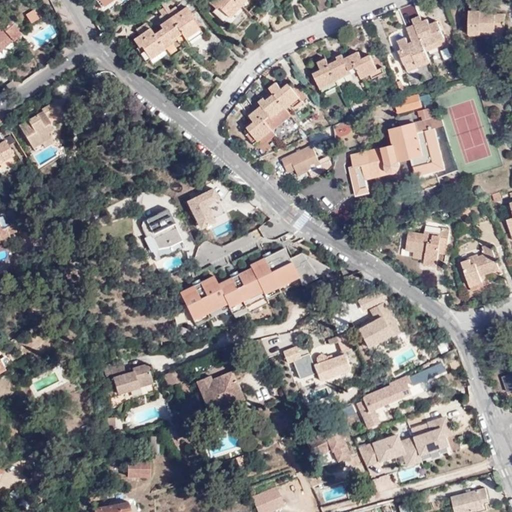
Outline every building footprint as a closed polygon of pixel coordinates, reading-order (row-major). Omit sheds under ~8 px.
[(96,0),(104,9),(116,0),(96,0)] [(210,0),(209,2),(215,8),(218,6),(229,16),(243,0),(210,0)] [(340,3),(338,0),(314,0),(319,12),(340,3)] [(314,14),(308,1),(294,7),(300,21),(314,14)] [(479,37),(490,37),(495,37),(495,32),(504,32),(503,15),(493,15),(482,14),(483,11),(486,11),(486,4),(467,3),(467,34),(479,34),(479,37)] [(218,6),(215,8),(213,10),(225,20),(229,16),(218,6)] [(148,28),(139,35),(132,39),(137,47),(140,45),(148,58),(163,49),(171,43),(170,40),(180,33),(184,38),(198,29),(190,17),(191,15),(186,7),(159,25),(161,28),(152,34),(148,28)] [(37,16),(29,9),(24,15),(32,21),(37,16)] [(296,22),(289,9),(267,18),(274,33),(296,22)] [(436,42),(443,39),(436,22),(428,26),(429,29),(424,31),(420,22),(418,16),(410,20),(412,25),(405,29),(411,42),(407,44),(404,38),(396,43),(399,51),(397,52),(403,66),(414,61),(417,68),(430,62),(426,52),(438,47),(436,42)] [(0,46),(10,38),(14,43),(14,44),(23,37),(7,17),(0,21),(0,54),(4,51),(0,46)] [(429,29),(428,26),(426,20),(420,22),(424,31),(429,29)] [(135,29),(139,35),(148,28),(145,23),(135,29)] [(269,35),(261,23),(242,36),(250,49),(269,35)] [(201,34),(198,29),(184,38),(187,43),(201,34)] [(495,37),(490,37),(491,46),(502,47),(507,42),(507,37),(504,37),(504,32),(495,32),(495,37)] [(0,46),(4,51),(14,43),(10,38),(0,46)] [(247,52),(236,41),(230,47),(240,58),(247,52)] [(448,47),(441,50),(445,58),(451,55),(448,47)] [(163,49),(148,58),(151,62),(165,53),(163,49)] [(369,73),(377,70),(369,55),(362,59),(358,52),(344,58),(342,54),(336,57),(337,60),(329,64),(326,59),(317,62),(321,70),(313,74),(320,89),(336,81),(336,80),(351,72),(350,69),(356,67),(361,77),(369,73)] [(238,62),(226,53),(211,71),(223,80),(238,62)] [(406,73),(417,68),(414,61),(403,66),(406,73)] [(381,68),(377,70),(369,73),(371,78),(383,72),(381,68)] [(336,81),(320,89),(322,93),(338,86),(336,81)] [(248,127),(250,130),(259,141),(272,130),(265,121),(271,117),(273,119),(285,108),(286,109),(292,105),(299,98),(288,85),(282,90),(276,83),(270,89),(274,94),(266,101),(264,98),(259,103),(262,106),(250,116),(254,122),(248,127)] [(422,104),(418,92),(394,99),(397,111),(422,104)] [(302,102),(299,98),(292,105),(295,108),(302,102)] [(32,149),(42,143),(51,138),(47,132),(54,129),(48,119),(60,111),(56,104),(43,111),(43,113),(19,126),(32,149)] [(272,130),(273,130),(292,115),(286,109),(285,108),(273,119),(271,117),(265,121),(272,130)] [(442,123),(439,114),(390,127),(394,143),(351,155),(354,167),(363,164),(367,176),(391,170),(396,172),(399,171),(401,167),(400,160),(425,153),(419,130),(442,123)] [(259,141),(250,130),(246,134),(255,144),(259,141)] [(272,130),(259,141),(262,144),(275,133),(273,130),(272,130)] [(51,138),(42,143),(45,149),(54,143),(51,138)] [(0,161),(13,154),(5,140),(0,142),(0,161)] [(320,164),(312,145),(281,158),(286,171),(294,168),(297,174),(320,164)] [(341,164),(344,175),(350,173),(347,163),(341,164)] [(188,202),(201,230),(230,217),(216,188),(188,202)] [(499,199),(498,192),(490,193),(492,201),(499,199)] [(463,215),(471,212),(469,205),(457,209),(458,213),(462,211),(463,215)] [(142,227),(146,237),(144,238),(154,260),(184,249),(168,210),(143,222),(142,227)] [(0,240),(11,237),(10,234),(17,231),(14,224),(2,228),(0,223),(0,215),(0,240)] [(447,254),(450,231),(443,230),(442,234),(441,237),(434,235),(434,233),(425,232),(425,234),(409,232),(406,250),(415,251),(426,253),(426,259),(425,264),(437,266),(439,253),(447,254)] [(479,275),(484,273),(497,268),(489,244),(481,246),(484,254),(477,256),(476,254),(467,257),(468,259),(461,262),(470,290),(482,286),(480,278),(479,275)] [(215,274),(179,292),(193,321),(229,304),(234,314),(264,299),(263,296),(300,278),(303,284),(332,270),(301,253),(290,259),(284,247),(247,265),(249,269),(219,283),(215,274)] [(156,261),(160,271),(183,262),(179,252),(156,261)] [(390,333),(387,328),(394,325),(383,302),(369,308),(375,319),(357,328),(365,346),(390,333)] [(398,332),(394,325),(387,328),(390,333),(389,334),(390,336),(398,332)] [(341,351),(353,346),(347,332),(335,337),(341,351)] [(349,369),(343,354),(336,357),(326,361),(325,357),(323,355),(320,355),(318,357),(316,358),(316,360),(316,362),(317,364),(313,366),(319,380),(349,369)] [(444,367),(439,357),(372,388),(363,392),(362,393),(352,398),(367,427),(378,422),(373,411),(410,392),(407,385),(444,367)] [(147,363),(133,368),(134,372),(127,374),(126,370),(124,363),(111,367),(118,393),(130,389),(141,386),(153,383),(147,363)] [(169,372),(174,384),(184,380),(178,368),(169,372)] [(244,398),(232,371),(212,380),(210,375),(198,381),(212,412),(244,398)] [(165,374),(170,386),(174,384),(169,372),(165,374)] [(142,391),(141,386),(130,389),(132,394),(142,391)] [(108,429),(112,432),(123,436),(125,431),(116,428),(115,417),(107,418),(108,429)] [(431,431),(399,442),(397,435),(373,443),(379,461),(395,455),(405,460),(406,464),(421,459),(419,454),(446,444),(443,436),(450,434),(445,417),(428,423),(431,431)] [(339,438),(342,437),(336,423),(304,437),(310,451),(317,448),(318,451),(329,446),(330,448),(332,447),(336,458),(349,452),(344,441),(342,442),(339,438)] [(159,455),(159,437),(151,437),(151,454),(159,455)] [(150,479),(150,461),(128,461),(128,478),(150,479)] [(415,466),(398,473),(402,482),(419,474),(415,466)] [(276,487),(253,497),(260,511),(268,511),(284,505),(276,487)] [(490,499),(487,487),(451,496),(455,511),(472,511),(483,509),(481,502),(490,499)] [(130,511),(128,501),(93,508),(93,511),(130,511)] [(399,505),(400,511),(405,511),(415,509),(413,501),(399,505)]
